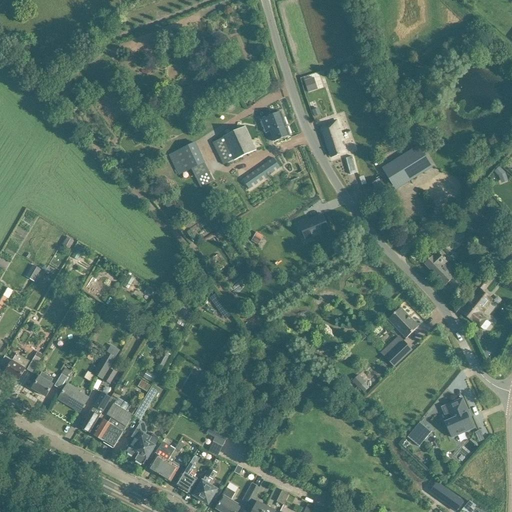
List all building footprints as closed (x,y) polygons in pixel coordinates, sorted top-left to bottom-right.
[(324,69),(334,66),(332,61),(322,64),(324,69)] [(321,89),(330,83),(325,74),(316,79),(321,89)] [(314,78),(304,81),(308,92),(318,89),(314,78)] [(270,132),(274,142),(291,136),(282,112),(261,120),(266,133),(270,132)] [(344,144),(336,121),(321,126),(331,157),(345,153),(342,145),(344,144)] [(245,127),(236,131),(223,137),(224,138),(214,143),(224,165),(234,160),(234,161),(269,144),(264,134),(251,140),(245,127)] [(352,138),(359,136),(356,128),(349,130),(352,138)] [(195,143),(169,155),(179,176),(192,169),(201,188),(213,182),(195,143)] [(411,150),(391,163),(404,185),(425,172),(411,150)] [(353,157),(346,158),(350,175),(357,173),(353,157)] [(274,158),(266,164),(242,180),(249,189),(280,168),(274,158)] [(380,195),(386,191),(379,179),(372,184),(380,195)] [(307,220),(299,223),(306,239),(328,230),(323,216),(308,222),(307,220)] [(257,232),(251,241),(258,245),(263,237),(257,232)] [(68,237),(63,246),(69,250),(74,241),(68,237)] [(501,260),(511,269),(511,267),(511,253),(509,250),(501,260)] [(432,257),(425,264),(446,286),(449,282),(456,290),(462,283),(450,271),(442,262),(445,260),(437,251),(432,257)] [(33,266),(26,277),(34,282),(41,270),(33,266)] [(463,314),(471,320),(480,327),(485,331),(492,324),(487,320),(488,319),(483,314),(494,300),(484,292),(494,280),(487,274),(477,286),(482,290),(477,295),(463,314)] [(8,288),(3,296),(9,299),(13,291),(8,288)] [(406,338),(419,327),(401,308),(388,320),(406,338)] [(395,367),(412,350),(404,341),(386,358),(395,367)] [(164,351),(159,360),(166,364),(171,355),(164,351)] [(104,358),(95,374),(104,380),(111,369),(114,364),(113,363),(116,358),(107,353),(104,358)] [(12,361),(6,357),(1,364),(8,368),(6,372),(13,377),(14,376),(19,379),(18,380),(19,380),(24,372),(26,369),(30,361),(17,354),(13,361),(12,361)] [(33,373),(41,359),(36,356),(27,370),(33,373)] [(71,371),(66,368),(55,386),(60,390),(67,378),(67,377),(71,371)] [(111,369),(104,380),(110,384),(117,373),(111,369)] [(53,379),(42,372),(38,380),(32,389),(46,397),(51,388),(53,385),(51,383),(53,379)] [(358,375),(353,381),(359,387),(365,382),(358,375)] [(89,398),(67,385),(64,391),(58,399),(66,404),(67,401),(81,410),(87,401),(89,398)] [(140,421),(159,391),(153,387),(134,417),(140,421)] [(95,424),(111,398),(103,393),(91,412),(90,411),(86,419),(80,427),(90,433),(95,424)] [(446,423),(453,438),(475,428),(469,416),(468,417),(467,414),(469,413),(463,398),(442,408),(449,421),(446,423)] [(114,447),(120,439),(128,425),(134,416),(127,412),(130,406),(124,403),(121,408),(114,404),(107,415),(112,418),(109,423),(103,420),(99,426),(93,435),(105,441),(114,447)] [(420,422),(408,437),(419,447),(432,431),(420,422)] [(214,441),(223,446),(228,437),(210,428),(207,434),(215,438),(214,441)] [(151,438),(137,429),(130,439),(131,440),(126,448),(130,450),(128,453),(136,458),(135,460),(143,465),(148,457),(152,459),(154,456),(157,452),(153,449),(160,438),(153,434),(151,438)] [(217,457),(223,446),(214,441),(208,452),(217,457)] [(164,477),(163,477),(171,482),(176,473),(181,466),(174,462),(185,445),(180,442),(175,450),(173,454),(160,475),(164,477)] [(158,454),(149,468),(160,475),(173,454),(161,446),(156,454),(158,454)] [(192,472),(196,465),(200,459),(194,455),(191,462),(190,462),(181,476),(176,485),(190,493),(195,484),(198,479),(190,474),(192,472)] [(217,473),(210,469),(199,487),(194,496),(208,504),(214,496),(217,490),(210,485),(217,473)] [(237,479),(231,489),(238,493),(244,483),(237,479)] [(437,482),(430,492),(457,511),(464,500),(437,482)] [(248,509),(259,489),(259,488),(252,484),(247,493),(249,494),(243,506),(248,509)] [(222,496),(224,497),(222,500),(216,509),(221,511),(237,511),(238,510),(239,508),(241,506),(231,500),(235,493),(227,488),(222,496)] [(284,505),(285,502),(289,494),(282,491),(277,502),(284,505)] [(263,511),(267,506),(253,500),(250,507),(247,511),(246,511),(263,511)] [(470,501),(463,508),(468,511),(484,511),(483,511),(475,508),(475,509),(473,508),(475,505),(470,501)]
